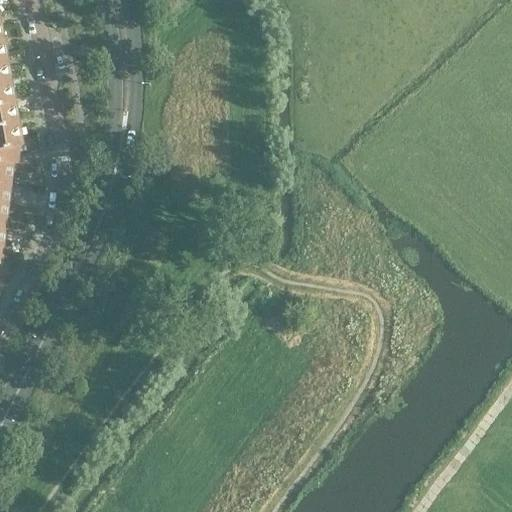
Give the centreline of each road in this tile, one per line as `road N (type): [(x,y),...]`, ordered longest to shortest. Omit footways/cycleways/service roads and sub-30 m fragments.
road 1 (primary): [(0,429),(115,170),(125,105),(116,0)]
road 2 (residential): [(35,0),(60,206),(41,267),(0,349)]
road 3 (track): [(418,511),(511,386)]
